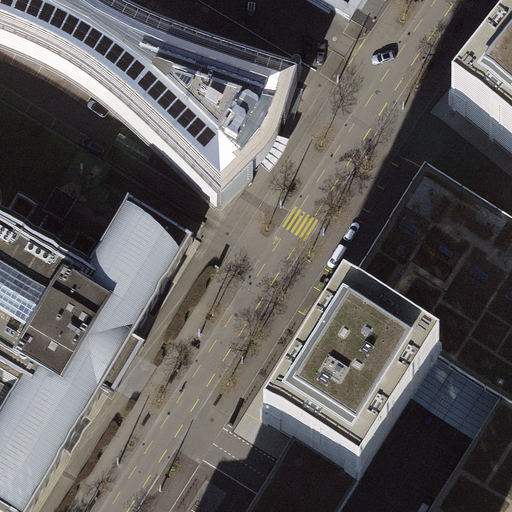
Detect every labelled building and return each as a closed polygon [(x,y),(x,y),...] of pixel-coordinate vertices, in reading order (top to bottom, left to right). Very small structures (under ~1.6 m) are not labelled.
[(0,0),(0,40),(5,42),(32,53),(60,67),(79,79),(98,92),(117,107),(136,124),(159,144),(181,165),(202,186),(223,208),(252,179),(248,175),(260,165),(257,161),(261,156),(265,151),(268,144),(271,137),(276,139),(279,122),(286,124),(298,85),(261,75),(224,63),(188,50),(170,44),(152,36),(128,25),(116,19),(105,13),(85,0),(0,0)] [(308,0),(350,25),(358,12),(365,0),(308,0)] [(511,38),(452,112),(511,160),(511,38)] [(511,511),(511,226),(426,172),(344,301),(439,361),(491,394),(415,511),(511,511)] [(0,379),(3,381),(7,374),(21,383),(0,417),(0,511),(31,511),(103,394),(112,399),(128,374),(144,347),(134,341),(194,244),(128,204),(86,274),(73,266),(77,259),(0,212),(0,208),(1,207),(3,201),(2,195),(0,190),(0,379)] [(44,212),(64,225),(78,202),(58,190),(44,212)] [(439,361),(344,301),(264,426),(293,444),(359,486),(423,385),(439,361)] [(342,511),(359,486),(293,444),(249,511),(342,511)]
